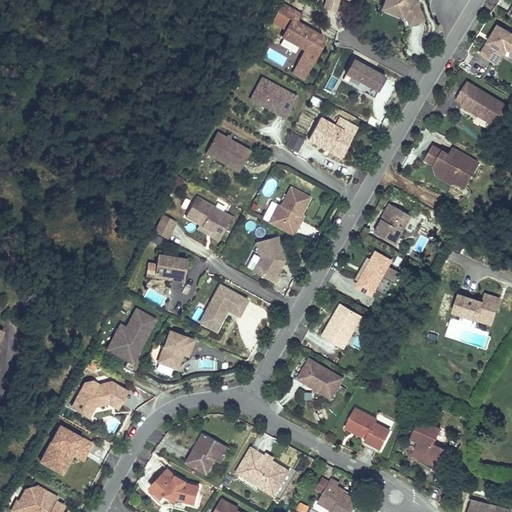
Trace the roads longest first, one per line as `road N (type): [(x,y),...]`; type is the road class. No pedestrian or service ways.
road 1 (unclassified): [(476,0),(241,398)]
road 2 (unclassified): [(241,398),(205,395),(165,408),(98,511)]
